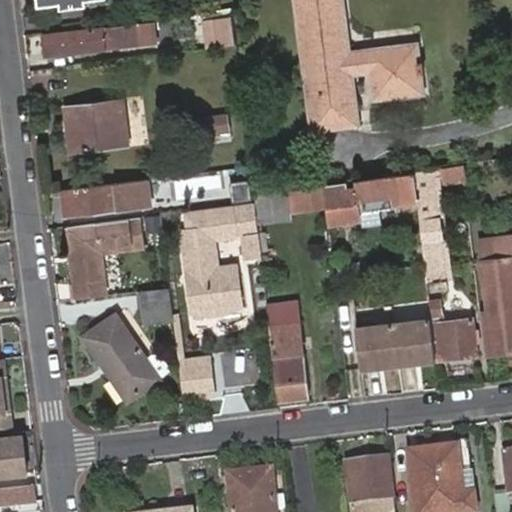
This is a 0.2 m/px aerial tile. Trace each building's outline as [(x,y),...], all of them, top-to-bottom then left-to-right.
[(40,0),(41,5),(63,3),(65,9),(91,6),(90,0),(40,0)] [(295,0),(305,68),(322,65),(314,0),(295,0)] [(314,0),(322,65),(305,68),(312,128),(360,122),(354,73),(372,71),(376,97),(426,92),(423,72),(427,71),(425,61),(421,61),(419,42),(375,47),(375,51),(351,54),(343,0),(314,0)] [(209,49),(238,46),(234,20),(207,23),(209,49)] [(149,25),(45,38),(47,55),(141,44),(141,42),(151,41),(149,25)] [(76,151),(129,145),(124,101),(67,108),(70,128),(73,127),(76,151)] [(195,144),(229,140),(227,118),(193,120),(195,144)] [(442,175),(441,168),(413,173),(418,210),(422,248),(426,281),(447,278),(435,175),(442,175)] [(234,175),(237,199),(247,197),(244,173),(234,175)] [(418,210),(413,173),(355,181),(356,190),(324,195),(328,223),(360,220),(359,214),(394,210),(393,205),(410,203),(412,211),(418,210)] [(153,205),(150,180),(134,182),(64,191),(67,217),(153,205)] [(301,191),(303,210),(322,207),(320,188),(301,191)] [(288,193),(256,197),(257,202),(257,206),(259,223),(292,219),(288,193)] [(263,255),(259,223),(257,206),(187,215),(190,232),(184,232),(191,284),(239,279),(238,266),(220,267),(215,239),(244,236),(248,257),(263,255)] [(145,237),(142,217),(70,226),(79,300),(109,296),(104,254),(103,250),(133,247),(133,250),(135,250),(147,248),(145,237)] [(490,312),(483,313),(488,353),(511,350),(511,235),(481,239),(483,262),(496,260),(501,309),(490,312)] [(483,262),(490,312),(501,309),(496,260),(483,262)] [(239,279),(191,284),(194,311),(208,315),(227,312),(242,304),(239,279)] [(174,318),(170,287),(141,291),(145,322),(174,318)] [(440,298),(429,299),(431,319),(436,359),(477,355),(472,318),(445,320),(444,311),(441,312),(440,298)] [(88,339),(129,401),(160,380),(117,317),(88,339)] [(431,319),(394,324),(398,364),(436,360),(436,359),(431,319)] [(271,325),(280,401),(312,397),(301,320),(271,325)] [(356,328),(361,369),(398,364),(394,324),(356,328)] [(223,385),(255,381),(252,348),(219,351),(223,385)] [(0,432),(15,431),(6,358),(0,358),(0,432)] [(181,377),(210,374),(209,361),(179,364),(181,377)] [(181,377),(184,401),(213,399),(210,374),(181,377)] [(0,440),(0,461),(7,461),(8,471),(8,475),(27,473),(23,437),(0,440)] [(476,511),(473,481),(462,482),(457,448),(410,454),(417,511),(476,511)] [(393,511),(387,459),(346,463),(352,511),(393,511)] [(253,473),(252,473),(253,481),(256,480),(272,478),(271,471),(253,473)] [(253,481),(252,473),(228,476),(232,511),(275,511),(272,478),(256,480),(253,481)] [(0,503),(34,500),(32,486),(0,489),(0,503)]
